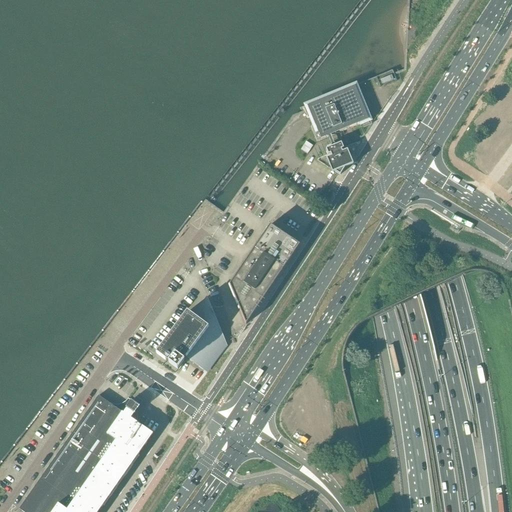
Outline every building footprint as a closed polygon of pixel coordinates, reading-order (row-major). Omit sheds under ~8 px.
[(391,75),(380,80),(382,84),(393,80),(391,75)] [(302,107),(307,119),(316,142),(328,138),(331,137),(372,119),(358,84),(302,107)] [(332,139),(331,137),(328,138),(329,140),(332,147),(325,150),(327,155),(328,155),(330,154),(331,157),(329,157),(326,159),(332,173),(335,172),(340,175),(344,168),(346,167),(353,164),(351,159),(350,158),(353,154),(347,150),(342,152),(341,150),(343,149),(343,148),(341,143),(335,146),(332,139)] [(300,245),(270,225),(244,263),(229,285),(246,325),(300,245)] [(187,313),(157,353),(156,354),(169,363),(168,363),(178,370),(186,358),(204,371),(207,373),(227,346),(225,342),(225,341),(223,334),(222,334),(212,308),(211,309),(206,305),(196,319),(187,313)] [(98,396),(19,509),(22,511),(98,511),(153,434),(131,419),(134,414),(135,415),(140,407),(131,401),(128,399),(120,411),(98,396)] [(139,405),(142,401),(136,397),(133,401),(139,405)]
